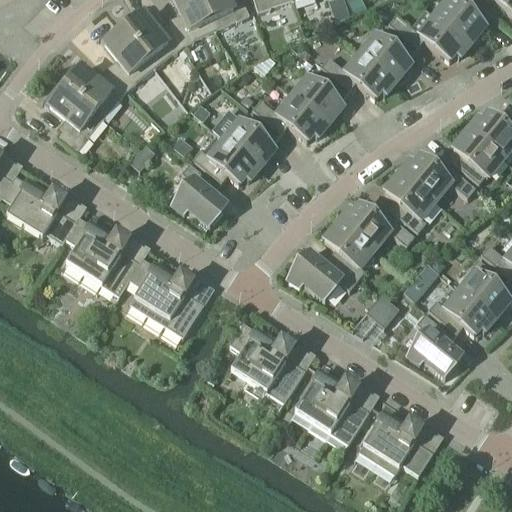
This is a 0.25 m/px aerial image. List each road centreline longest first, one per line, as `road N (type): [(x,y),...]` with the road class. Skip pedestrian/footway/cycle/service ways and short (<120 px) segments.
road 1 (residential): [(250,295),(331,197),(511,73)]
road 2 (residential): [(503,457),(250,295)]
road 3 (residential): [(250,295),(0,131)]
road 4 (residential): [(102,0),(46,50),(0,107)]
